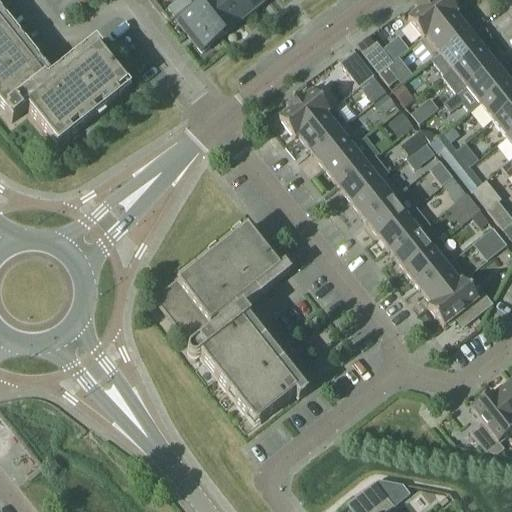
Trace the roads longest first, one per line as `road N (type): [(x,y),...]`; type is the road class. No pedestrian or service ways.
road 1 (residential): [(391,381),(395,351),(215,127)]
road 2 (tertiary): [(200,511),(64,335)]
road 3 (residential): [(381,0),(215,127)]
road 4 (residential): [(391,381),(261,483),(283,511)]
road 5 (residential): [(67,256),(215,127)]
road 6 (residential): [(215,127),(119,0)]
road 7 (residential): [(511,332),(502,351),(459,383),(391,381)]
